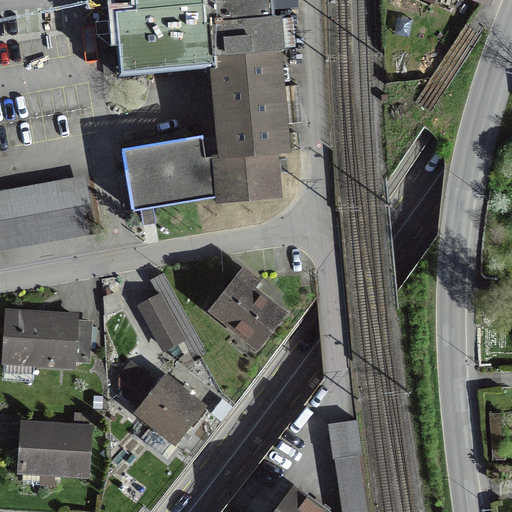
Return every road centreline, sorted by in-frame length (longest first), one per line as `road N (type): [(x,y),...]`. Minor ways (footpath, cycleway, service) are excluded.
road 1 (primary): [(511,69),(316,346),(185,511)]
road 2 (tertiary): [(511,26),(473,134),(455,242),(452,374),(467,511)]
road 3 (residential): [(0,284),(319,226),(336,394)]
road 4 (unknown): [(119,263),(142,336),(188,375),(199,375)]
road 5 (unknown): [(76,0),(79,64),(0,83)]
